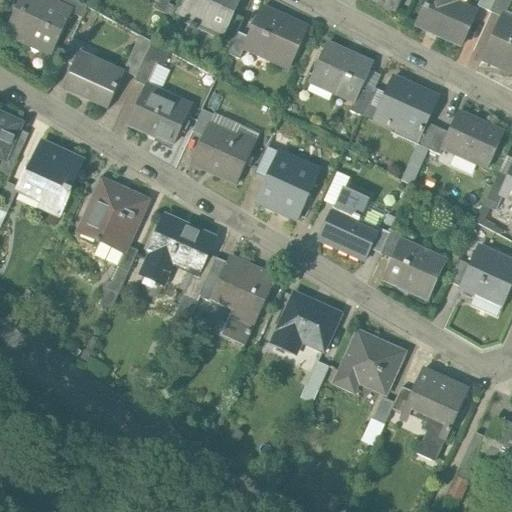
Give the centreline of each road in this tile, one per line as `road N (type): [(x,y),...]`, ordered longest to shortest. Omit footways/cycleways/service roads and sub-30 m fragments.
road 1 (residential): [(0,78),(492,374),(511,352)]
road 2 (tertiary): [(281,511),(0,333)]
road 3 (residential): [(313,0),(511,108)]
